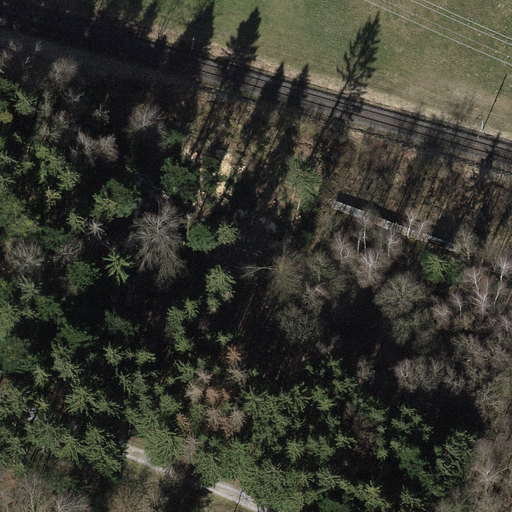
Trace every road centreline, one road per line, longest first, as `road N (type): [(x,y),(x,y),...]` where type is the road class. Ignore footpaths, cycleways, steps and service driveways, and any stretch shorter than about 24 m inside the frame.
road 1 (track): [(511,258),(207,145),(87,81),(0,52)]
road 2 (track): [(0,406),(266,511)]
